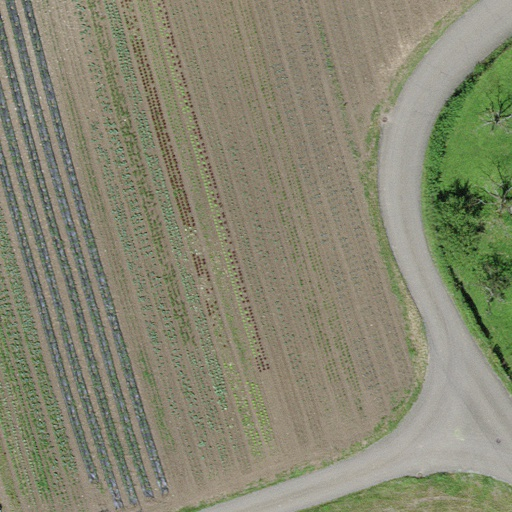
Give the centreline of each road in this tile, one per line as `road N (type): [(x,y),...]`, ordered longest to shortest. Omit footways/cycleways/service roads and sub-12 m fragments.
road 1 (unclassified): [(511,11),(447,70),(415,120),(403,182),(422,277),(477,429)]
road 2 (unclassified): [(477,429),(261,511)]
